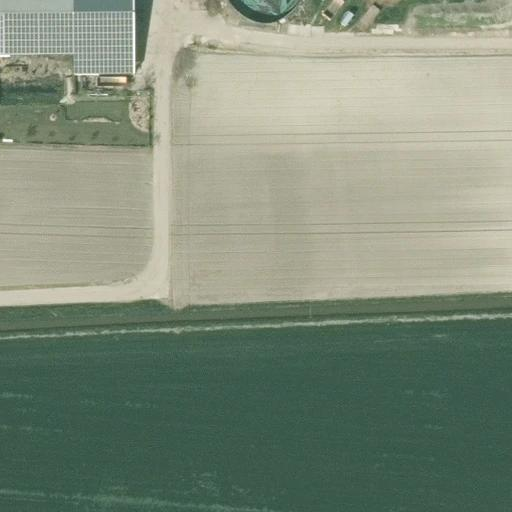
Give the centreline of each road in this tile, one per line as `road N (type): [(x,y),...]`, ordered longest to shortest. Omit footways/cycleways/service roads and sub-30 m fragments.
road 1 (track): [(0,301),(155,288),(160,0)]
road 2 (track): [(511,44),(300,45),(160,21)]
